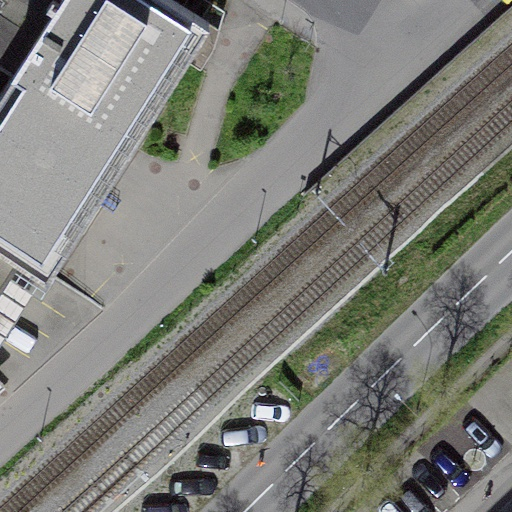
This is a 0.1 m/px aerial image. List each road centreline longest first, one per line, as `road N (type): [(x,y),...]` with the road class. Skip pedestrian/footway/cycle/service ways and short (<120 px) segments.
road 1 (residential): [(411,50),(0,434)]
road 2 (primary): [(247,511),(511,255)]
